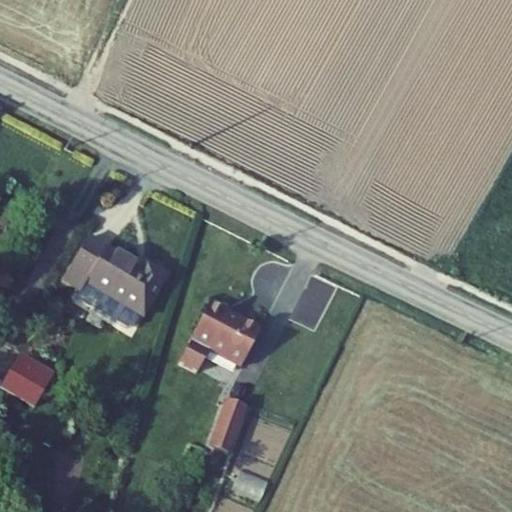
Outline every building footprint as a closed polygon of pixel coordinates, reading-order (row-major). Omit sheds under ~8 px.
[(98,321),(133,270),(111,257),(107,264),(55,231),(26,277),(47,289),(53,280),(72,291),(63,306),(78,315),(98,321)] [(63,306),(72,291),(53,280),(43,295),(63,306)] [(229,323),(177,298),(149,359),(168,368),(178,346),(210,361),(229,323)] [(217,401),(198,395),(183,442),(202,448),(217,401)] [(208,450),(233,458),(250,409),(224,401),(208,450)]
